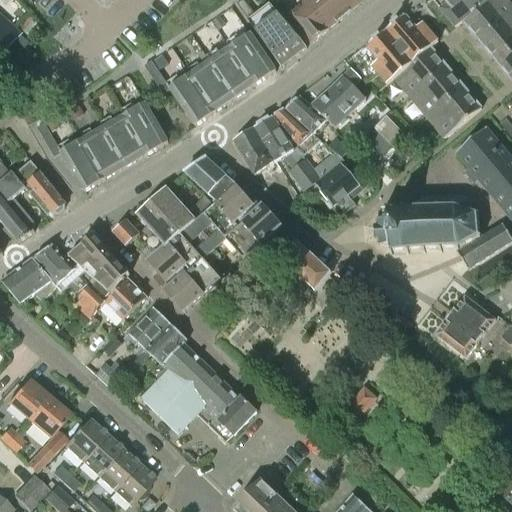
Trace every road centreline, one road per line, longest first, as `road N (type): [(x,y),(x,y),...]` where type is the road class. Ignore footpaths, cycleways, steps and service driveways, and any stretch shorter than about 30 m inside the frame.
road 1 (residential): [(0,310),(195,493)]
road 2 (tertiary): [(211,140),(0,269)]
road 3 (residential): [(195,493),(285,425),(193,335)]
road 4 (tertiary): [(395,0),(211,140)]
road 5 (residential): [(431,157),(342,235),(298,233)]
road 6 (residential): [(193,335),(298,233)]
road 7 (residential): [(298,233),(211,140)]
